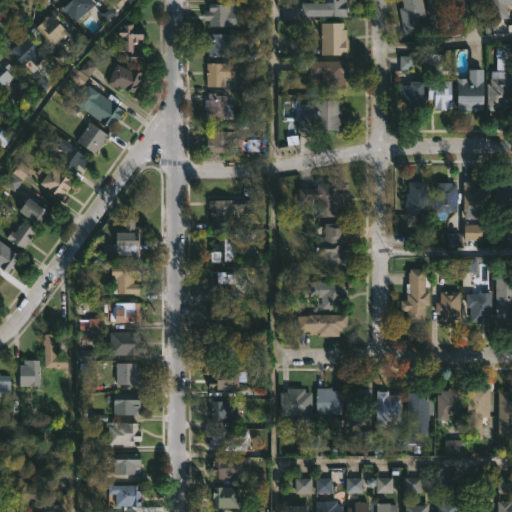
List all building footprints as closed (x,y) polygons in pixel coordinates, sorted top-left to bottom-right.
[(88,0),(93,5),(73,22),(57,3),(60,0),(88,0)] [(128,5),(125,0),(105,0),(109,11),(128,5)] [(345,0),(345,1),(345,17),(324,17),(324,9),(321,9),(321,0),(345,0)] [(421,0),(425,17),(417,19),(420,32),(403,35),(397,8),(402,7),(400,0),(421,0)] [(452,0),(454,11),(428,15),(425,0),(452,0)] [(477,0),(479,4),(473,5),(475,17),(461,20),(457,0),(477,0)] [(511,0),(511,4),(504,6),(507,18),(491,21),(486,0),(511,0)] [(235,4),(235,26),(205,27),(205,24),(207,24),(207,21),(203,21),(203,11),(207,11),(207,5),(235,4)] [(52,12),(60,19),(56,23),(66,32),(51,46),(45,40),(40,45),(35,39),(40,35),(35,30),(41,24),(39,22),(46,16),(47,17),(52,12)] [(346,56),(320,56),(319,24),(345,24),(346,56)] [(141,31),(141,40),(133,40),(133,53),(141,53),(141,61),(128,61),(128,53),(126,53),(126,51),(122,51),(122,41),(125,41),(125,39),(117,39),(117,26),(131,26),(131,30),(141,31)] [(228,35),(228,40),(232,40),(232,48),(228,48),(228,57),(207,57),(207,52),(205,52),(205,40),(207,40),(207,35),(228,35)] [(27,36),(44,56),(34,64),(29,59),(19,67),(6,52),(27,36)] [(13,82),(0,93),(0,56),(10,68),(5,72),(13,82)] [(343,74),(343,91),(321,91),(321,75),(308,75),(308,62),(346,62),(346,74),(343,74)] [(82,71),(89,77),(96,68),(89,63),(82,71)] [(115,64),(130,72),(132,69),(141,74),(131,94),(117,86),(115,89),(105,84),(115,64)] [(230,75),(230,88),(205,88),(205,76),(204,76),(205,64),(232,64),(232,75),(230,75)] [(482,68),(482,108),(469,108),(469,111),(459,111),(459,109),(456,109),(456,79),(466,79),(466,82),(467,82),(467,70),(470,70),(470,68),(482,68)] [(510,70),(511,108),(486,110),(486,82),(489,82),(490,70),(510,70)] [(448,89),(448,110),(433,109),(433,100),(426,100),(427,81),(449,81),(448,89)] [(422,107),(398,107),(398,86),(409,86),(409,82),(422,82),(422,107)] [(84,85),(121,110),(108,128),(71,104),(84,85)] [(219,94),(219,96),(225,96),(225,105),(232,105),(232,119),(203,120),(203,100),(207,100),(206,94),(219,94)] [(298,131),(297,131),(297,116),(310,116),(310,102),(339,101),(339,131),(298,131)] [(105,135),(92,152),(75,140),(84,128),(82,125),(85,120),(105,135)] [(0,130),(1,131),(3,128),(11,135),(0,147),(0,130)] [(214,129),(214,133),(240,132),(240,148),(223,149),(223,152),(205,152),(206,129),(214,129)] [(79,150),(78,151),(88,158),(80,171),(85,175),(81,181),(52,161),(61,149),(63,151),(69,143),(79,150)] [(51,165),(72,180),(60,198),(38,182),(41,177),(37,174),(42,167),(47,170),(51,165)] [(425,180),(425,188),(427,188),(427,215),(403,215),(403,199),(405,199),(405,192),(407,192),(407,180),(425,180)] [(451,181),(451,184),(456,184),(456,211),(433,211),(433,194),(435,194),(435,181),(451,181)] [(511,181),(497,181),(497,213),(511,213),(511,181)] [(346,198),(339,198),(339,206),(335,206),(335,216),(316,216),(317,198),(311,198),(311,203),(297,203),(297,187),(316,187),(316,182),(346,182),(346,198)] [(475,183),(464,183),(464,208),(488,208),(488,189),(475,189),(475,183)] [(44,218),(38,226),(16,209),(26,195),(49,212),(44,218)] [(232,199),(253,199),(253,212),(231,210),(231,224),(209,224),(209,199),(232,199)] [(133,218),(133,231),(137,231),(138,254),(102,255),(102,243),(114,243),(114,230),(123,230),(123,217),(133,217),(133,218)] [(36,228),(21,248),(5,236),(10,229),(13,231),(22,218),(36,228)] [(338,247),(350,248),(350,267),(339,266),(338,276),(316,275),(317,241),(322,241),(322,236),(316,236),(316,226),(322,226),(322,223),(342,223),(342,240),(338,240),(338,247)] [(485,226),(465,226),(465,243),(485,243),(485,226)] [(235,242),(234,261),(207,260),(208,251),(210,251),(211,243),(215,243),(215,233),(250,233),(250,242),(235,242)] [(0,241),(18,255),(6,271),(0,266),(0,241)] [(128,281),(128,282),(138,282),(138,293),(110,293),(110,264),(138,264),(138,275),(128,275),(128,281)] [(424,268),(424,273),(429,273),(429,286),(424,286),(424,290),(428,290),(427,318),(424,318),(424,322),(406,321),(406,310),(399,310),(399,299),(405,299),(405,283),(407,283),(409,268),(424,268)] [(225,271),(225,273),(242,273),(242,283),(234,283),(234,292),(210,292),(210,277),(215,277),(215,271),(225,271)] [(511,276),(511,318),(495,318),(494,276),(511,276)] [(341,294),(341,305),(320,305),(320,296),(315,296),(315,294),(301,294),(301,281),(346,281),(346,294),(341,294)] [(485,288),(490,289),(491,321),(470,321),(470,306),(465,306),(465,293),(477,293),(477,288),(485,288)] [(461,290),(461,315),(459,315),(459,320),(439,321),(439,313),(435,313),(435,301),(439,301),(439,291),(461,290)] [(138,302),(138,321),(114,321),(114,307),(123,308),(123,311),(131,311),(131,302),(138,302)] [(231,308),(230,318),(221,318),(220,323),(215,323),(215,315),(210,315),(210,303),(240,303),(239,308),(231,308)] [(338,330),(338,336),(316,336),(316,334),(308,334),(308,330),(296,330),(296,315),(308,315),(308,313),(346,314),(346,326),(341,326),(341,330),(338,330)] [(139,331),(139,339),(144,339),(145,354),(105,355),(105,343),(108,343),(108,331),(139,331)] [(52,343),(52,359),(59,359),(59,343),(68,343),(68,356),(66,356),(66,367),(43,367),(43,333),(55,333),(55,343),(52,343)] [(232,359),(210,359),(209,348),(222,348),(222,340),(232,339),(232,359)] [(38,359),(38,385),(18,385),(17,359),(38,359)] [(135,362),(135,368),(138,368),(138,374),(139,374),(139,384),(115,384),(115,362),(135,362)] [(237,369),(237,370),(244,371),(243,381),(238,381),(238,388),(207,388),(207,376),(210,376),(210,369),(237,369)] [(0,375),(9,375),(8,393),(0,393),(0,375)] [(511,432),(497,432),(497,390),(508,390),(508,387),(510,387),(510,385),(511,385),(511,432)] [(445,419),(434,419),(434,393),(438,393),(438,389),(446,389),(446,386),(458,387),(458,413),(445,413),(445,419)] [(331,387),(331,390),(341,390),(341,414),(315,413),(315,387),(331,387)] [(358,409),(345,409),(345,392),(351,392),(351,389),(357,389),(357,387),(369,387),(369,409),(358,409)] [(480,438),(465,438),(465,387),(487,387),(487,416),(480,416),(480,438)] [(303,388),(303,392),(310,392),(310,419),(298,419),(298,414),(279,414),(279,391),(286,391),(286,388),(303,388)] [(387,391),(387,393),(401,393),(401,421),(375,421),(375,391),(387,391)] [(427,391),(427,400),(432,400),(432,407),(427,407),(427,433),(406,432),(406,391),(427,391)] [(134,414),(112,413),(112,392),(138,393),(137,403),(137,407),(134,407),(134,414)] [(237,418),(210,418),(210,400),(237,400),(237,418)] [(136,422),(136,427),(138,427),(138,440),(131,440),(131,446),(121,446),(121,443),(107,443),(107,429),(104,429),(104,421),(136,422)] [(246,431),(246,433),(247,433),(246,440),(251,440),(251,449),(219,449),(220,448),(208,448),(210,430),(246,431)] [(134,474),(112,474),(112,453),(139,453),(139,468),(134,467),(134,474)] [(222,477),(212,477),(212,457),(249,457),(249,466),(233,466),(233,475),(222,475),(222,477)] [(406,493),(421,493),(421,479),(406,479),(406,493)] [(499,492),(511,492),(511,479),(500,479),(499,492)] [(332,494),(332,480),(317,480),(317,494),(332,494)] [(33,508),(18,508),(19,481),(34,482),(33,508)] [(55,484),(55,490),(61,490),(61,511),(42,511),(43,484),(55,484)] [(139,484),(139,505),(114,505),(114,494),(107,494),(107,484),(139,484)] [(238,507),(211,507),(211,486),(238,486),(238,507)] [(338,503),(338,505),(342,505),(342,511),(314,511),(314,501),(337,501),(337,497),(343,497),(343,503),(338,503)] [(354,498),(354,501),(367,501),(367,509),(371,509),(371,511),(346,511),(346,498),(354,498)] [(457,500),(457,511),(461,511),(436,511),(436,500),(457,500)] [(511,500),(511,502),(511,511),(496,511),(496,500),(511,500)] [(488,502),(488,509),(492,509),(492,511),(467,511),(467,503),(474,503),(474,501),(488,502)] [(307,503),(307,510),(309,510),(308,511),(284,511),(285,503),(307,503)] [(388,503),(388,504),(397,504),(397,511),(375,511),(375,503),(388,503)]
